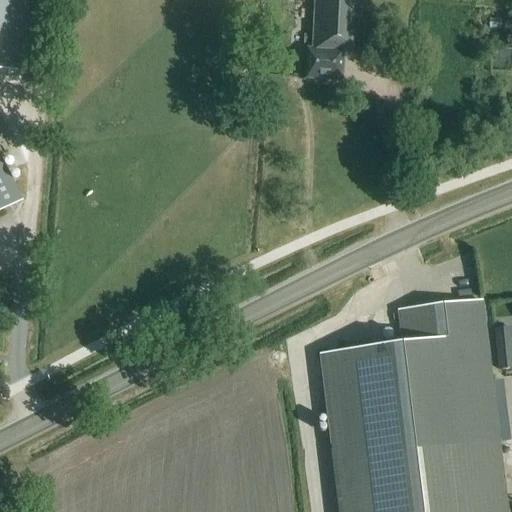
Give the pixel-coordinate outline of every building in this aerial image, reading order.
[(24,0),(0,0),(0,70),(20,72),(24,0)] [(361,54),(363,0),(316,0),(314,50),(307,50),(306,80),(342,82),(343,53),(361,54)] [(0,212),(21,202),(0,159),(0,212)] [(507,511),(482,301),(396,312),(400,346),(319,356),(337,511),(507,511)] [(498,372),(511,370),(511,342),(495,344),(498,372)]
